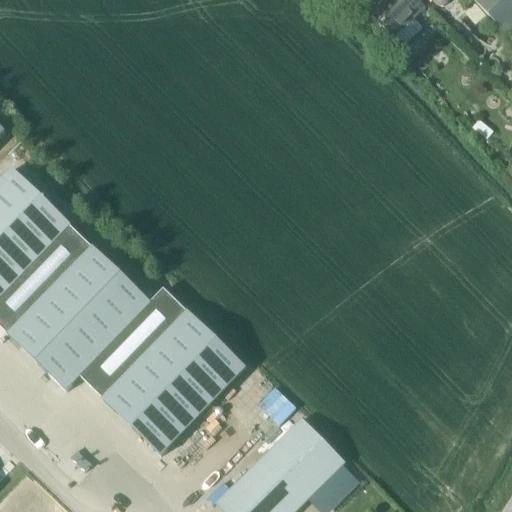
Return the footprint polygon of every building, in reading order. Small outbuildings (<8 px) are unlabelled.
[(414,0),(375,0),(374,1),(378,5),(368,14),(392,40),(396,36),(405,46),(421,31),(412,22),(424,10),(414,0)] [(511,0),(473,0),(505,35),(511,28),(511,0)] [(419,62),(414,67),(427,82),(432,77),(419,62)] [(482,121),(476,128),(489,140),(495,133),(482,121)] [(0,184),(0,301),(70,229),(12,172),(0,184)] [(92,251),(71,229),(0,302),(0,331),(7,339),(66,396),(81,380),(162,458),(246,371),(165,293),(151,307),(92,251)] [(264,407),(289,423),(302,404),(277,387),(264,407)] [(302,422),(216,508),(220,511),(298,511),(309,502),(344,467),(345,465),(302,422)] [(318,511),(321,511),(355,479),(344,467),(309,502),(318,511)]
